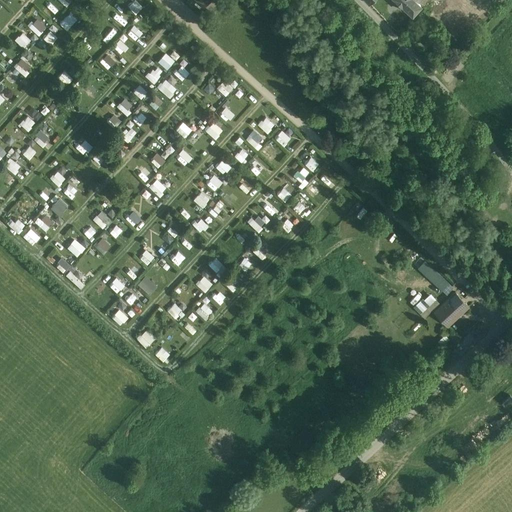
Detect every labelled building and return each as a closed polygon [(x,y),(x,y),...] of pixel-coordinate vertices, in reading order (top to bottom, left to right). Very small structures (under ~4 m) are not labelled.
[(134,0),(128,4),(133,13),(142,7),(137,0),(134,0)] [(415,0),(396,0),(411,14),(419,3),(417,2),(415,0)] [(43,10),(51,19),(59,12),(51,3),(43,10)] [(67,15),(60,24),(67,30),(75,22),(67,15)] [(37,35),(46,27),(37,17),(28,25),(37,35)] [(138,36),(142,32),(134,24),(129,28),(138,36)] [(51,45),(57,37),(49,30),(43,38),(51,45)] [(14,39),(23,47),(30,39),(22,31),(14,39)] [(108,42),(111,39),(103,31),(100,35),(108,42)] [(107,68),(115,60),(107,52),(99,60),(107,68)] [(30,63),(21,56),(13,67),(25,75),(28,71),(25,69),(30,63)] [(164,67),(172,64),(169,56),(161,59),(164,67)] [(182,64),(173,72),(181,80),(189,72),(182,64)] [(65,68),(59,75),(67,83),(73,76),(65,68)] [(153,69),(146,76),(154,83),(160,75),(153,69)] [(225,95),(233,87),(224,79),(216,87),(225,95)] [(161,81),(157,85),(169,98),(173,94),(161,81)] [(141,99),(147,93),(139,85),(133,91),(141,99)] [(155,94),(148,102),(156,109),(163,101),(155,94)] [(125,114),(133,105),(124,97),(116,106),(125,114)] [(226,105),(221,111),(229,119),(234,114),(226,105)] [(113,112),(108,116),(115,125),(120,121),(113,112)] [(140,125),(147,118),(141,112),(134,119),(140,125)] [(257,124),(267,133),(275,125),(265,115),(257,124)] [(215,138),(222,129),(212,121),(204,130),(215,138)] [(182,122),(175,129),(184,137),(191,130),(182,122)] [(127,142),(134,135),(126,128),(120,135),(127,142)] [(41,146),(49,137),(40,129),(32,138),(41,146)] [(245,137),(257,149),(262,145),(257,141),(261,137),(254,129),(245,137)] [(283,145),(290,137),(282,130),(275,138),(283,145)] [(11,135),(5,140),(9,145),(15,140),(11,135)] [(83,154),(90,147),(83,140),(76,148),(83,154)] [(29,145),(22,153),(29,159),(36,152),(29,145)] [(160,154),(164,158),(174,149),(170,145),(160,154)] [(241,161),(249,154),(243,147),(235,154),(241,161)] [(264,151),(268,160),(277,155),(273,147),(264,151)] [(184,165),(192,157),(184,149),(176,156),(184,165)] [(157,152),(150,159),(158,167),(165,161),(157,152)] [(99,166),(103,157),(96,155),(93,164),(99,166)] [(10,158),(4,166),(15,173),(21,165),(10,158)] [(256,175),(260,172),(254,165),(250,167),(256,175)] [(304,185),(308,181),(304,177),(309,171),(302,165),(293,175),(304,185)] [(144,183),(152,175),(145,167),(136,175),(144,183)] [(58,185),(65,177),(55,170),(49,178),(58,185)] [(214,173),(206,182),(214,190),(223,181),(214,173)] [(159,196),(167,188),(157,178),(149,186),(159,196)] [(246,193),(253,186),(245,178),(238,185),(246,193)] [(74,194),(77,189),(68,183),(65,187),(74,194)] [(306,192),(314,198),(320,191),(313,184),(306,192)] [(283,187),(277,194),(285,201),(292,194),(283,187)] [(202,208),(210,200),(201,191),(193,198),(202,208)] [(58,215),(67,207),(59,198),(50,206),(58,215)] [(219,208),(224,204),(220,200),(209,210),(214,216),(221,210),(219,208)] [(299,200),(292,207),(299,213),(305,206),(299,200)] [(32,202),(22,215),(30,221),(40,209),(32,202)] [(92,218),(102,228),(111,220),(101,209),(92,218)] [(125,215),(131,225),(140,220),(135,210),(125,215)] [(37,222),(45,230),(54,221),(45,213),(37,222)] [(18,232),(22,228),(10,217),(6,222),(18,232)] [(246,223),(259,231),(263,225),(249,217),(246,223)] [(201,218),(194,225),(201,233),(209,226),(201,218)] [(287,218),(281,224),(287,230),(293,223),(287,218)] [(88,239),(96,231),(88,223),(80,231),(88,239)] [(118,223),(113,226),(118,233),(123,231),(118,223)] [(23,235),(32,244),(40,236),(31,227),(23,235)] [(243,230),(236,237),(242,242),(248,236),(243,230)] [(102,253),(110,245),(101,236),(93,244),(102,253)] [(66,246),(76,256),(85,247),(74,237),(66,246)] [(148,264),(154,256),(146,249),(139,257),(148,264)] [(178,264),(182,256),(175,252),(170,260),(178,264)] [(238,265),(247,271),(252,262),(244,257),(238,265)] [(124,271),(134,279),(142,271),(132,262),(124,271)] [(153,269),(159,277),(166,271),(160,263),(153,269)] [(450,284),(430,265),(423,272),(443,291),(450,284)] [(205,292),(213,283),(203,274),(195,283),(205,292)] [(225,282),(231,290),(239,283),(233,275),(225,282)] [(109,284),(117,292),(124,284),(117,276),(109,284)] [(147,291),(153,283),(148,279),(142,287),(147,291)] [(131,304),(137,296),(131,292),(126,300),(131,304)] [(429,292),(414,306),(425,318),(439,304),(429,292)] [(455,292),(434,312),(440,318),(439,318),(446,326),(468,306),(455,292)] [(179,314),(181,316),(185,312),(174,302),(166,310),(175,318),(179,314)] [(204,319),(213,311),(204,302),(195,310),(204,319)] [(111,316),(121,324),(128,316),(119,308),(111,316)] [(192,334),(196,330),(188,322),(184,325),(192,334)] [(147,327),(137,338),(146,347),(157,336),(147,327)] [(162,346),(155,353),(163,360),(170,354),(162,346)]
